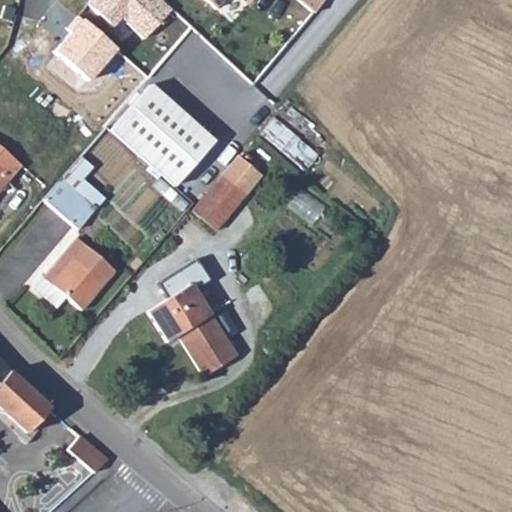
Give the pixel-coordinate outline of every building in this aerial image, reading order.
[(167,0),(95,0),(121,25),(129,17),(147,34),(174,7),(167,0)] [(203,0),(215,10),(222,0),(246,0),(250,2),(251,0),(203,0)] [(325,0),(306,0),(318,9),(325,0)] [(116,51),(76,17),(65,29),(69,31),(50,53),(87,85),(116,51)] [(109,131),(172,187),(212,142),(148,86),(109,131)] [(31,151),(0,124),(0,178),(4,182),(31,151)] [(263,142),(307,166),(316,150),(272,126),(263,142)] [(244,195),(220,176),(190,212),(213,232),(244,195)] [(60,178),(41,201),(75,231),(102,200),(80,181),(72,189),(60,178)] [(79,311),(113,272),(75,239),(45,274),(52,280),(48,285),(79,311)] [(188,285),(146,314),(166,345),(177,338),(202,378),(234,357),(188,285)] [(0,366),(0,413),(23,434),(17,440),(24,446),(29,440),(23,435),(47,409),(0,366)] [(65,451),(91,474),(106,461),(78,436),(65,451)]
